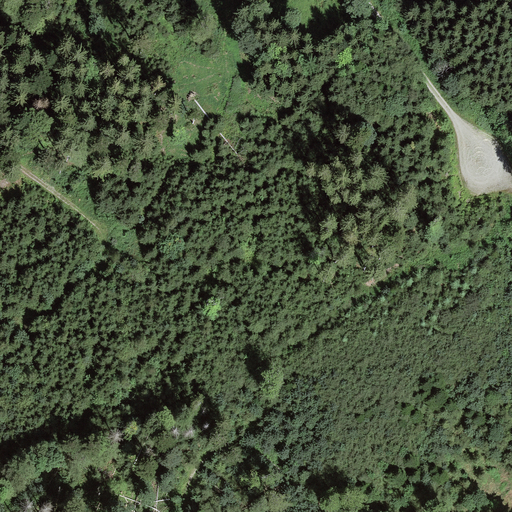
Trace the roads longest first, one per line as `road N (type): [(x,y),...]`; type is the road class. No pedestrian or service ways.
road 1 (track): [(367,0),(511,190)]
road 2 (track): [(324,511),(266,458),(236,446),(192,470),(181,511)]
road 3 (track): [(0,152),(103,232)]
